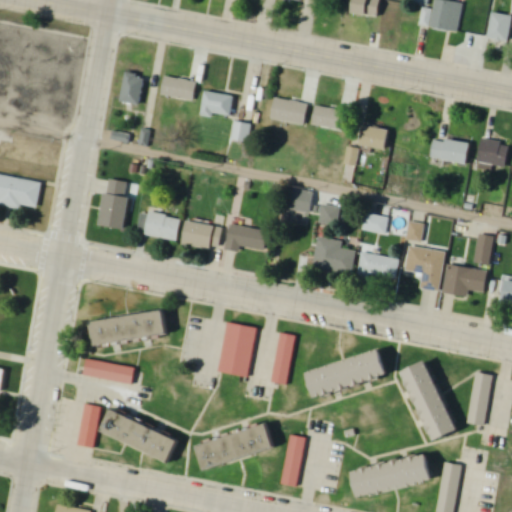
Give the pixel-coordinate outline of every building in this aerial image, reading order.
[(464,4),(441,0),(437,0),(433,28),(459,33),(464,4)] [(511,16),(495,13),(489,44),(509,48),(511,32),(511,16)] [(129,74),(123,102),(141,106),(145,81),(139,80),(139,76),(129,74)] [(195,104),(199,84),(167,77),(163,97),(195,104)] [(207,93),(203,116),(215,118),(216,114),(233,117),(236,98),(207,93)] [(311,105),(277,99),(272,121),(307,128),(311,105)] [(314,128),(343,133),(347,112),(318,107),(314,128)] [(236,123),(233,141),(249,144),(252,126),(236,123)] [(393,132),(366,126),(362,147),(389,152),(393,132)] [(130,136),(114,132),(112,140),(129,143),(130,136)] [(143,132),(141,146),(149,147),(151,133),(143,132)] [(436,140),(433,161),(470,167),(473,146),(436,140)] [(511,146),(484,141),(480,165),(508,169),(511,146)] [(348,167),(363,167),(363,150),(348,150),(348,167)] [(44,184),(0,175),(0,204),(39,211),(44,184)] [(101,227),(127,231),(135,184),(109,180),(101,227)] [(312,215),(317,194),(296,190),(292,211),(312,215)] [(321,223),(335,227),(340,209),(325,205),(321,223)] [(184,221),(144,211),(139,233),(178,243),(184,221)] [(387,236),(390,219),(368,215),(364,232),(387,236)] [(226,229),(189,223),(185,245),(222,252),(226,229)] [(228,251),(242,253),(243,249),(267,253),(270,232),(232,226),(228,251)] [(475,265),(491,268),(497,238),(481,235),(475,265)] [(333,248),(334,241),(320,239),(314,268),(353,275),(357,253),(333,248)] [(442,293),(447,253),(411,248),(407,273),(425,275),(423,290),(442,293)] [(401,261),(363,254),(359,276),(398,282),(401,261)] [(446,293),(487,298),(490,273),(450,267),(446,293)] [(95,324),(99,348),(172,336),(168,312),(95,324)] [(230,324),(221,373),(250,378),(259,329),(230,324)] [(283,335),(272,384),(288,387),(298,338),(283,335)] [(312,374),(319,399),(393,379),(386,354),(312,374)] [(89,359),(86,375),(134,385),(137,370),(89,359)] [(409,373),(436,445),(461,435),(434,364),(409,373)] [(0,392),(4,394),(8,371),(0,369),(0,392)] [(479,374),(470,423),(486,426),(496,377),(479,374)] [(87,405),(79,445),(95,448),(103,408),(87,405)] [(184,441),(116,409),(105,433),(173,464),(184,441)] [(279,450),(273,426),(198,446),(205,470),(279,450)] [(293,436),(284,485),(299,488),(308,438),(293,436)] [(356,471),(362,497),(436,479),(431,454),(356,471)] [(447,463),(438,511),(455,511),(463,465),(447,463)]
